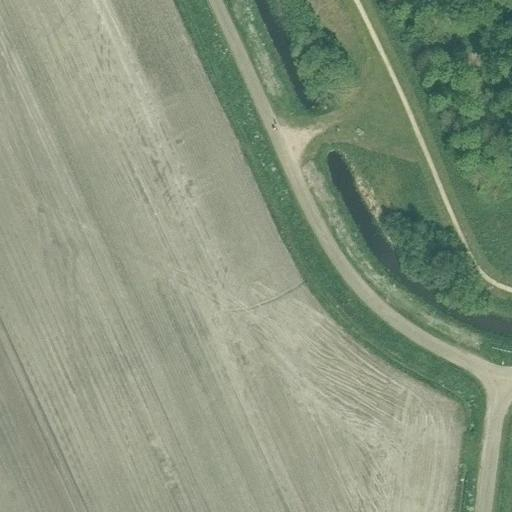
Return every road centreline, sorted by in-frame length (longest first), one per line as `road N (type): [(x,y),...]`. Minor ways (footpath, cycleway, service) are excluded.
road 1 (unclassified): [(496,389),(482,372),(411,335),(350,278),(318,228),(214,0)]
road 2 (unclassified): [(484,511),(496,389)]
